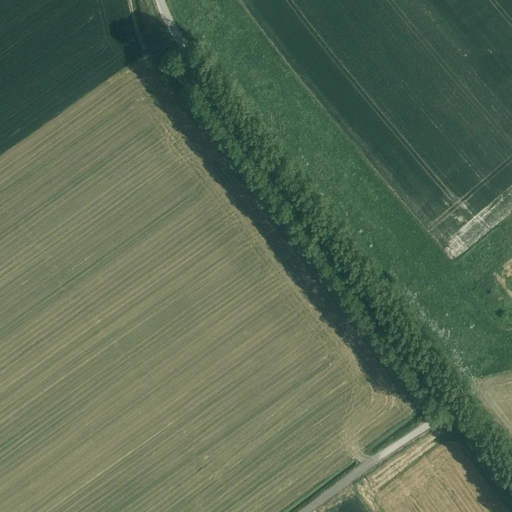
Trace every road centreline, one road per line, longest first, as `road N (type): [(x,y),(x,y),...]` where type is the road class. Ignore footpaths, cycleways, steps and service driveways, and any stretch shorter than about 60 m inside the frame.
road 1 (tertiary): [(459,403),(188,53),(159,0)]
road 2 (unclassified): [(305,511),(459,403)]
